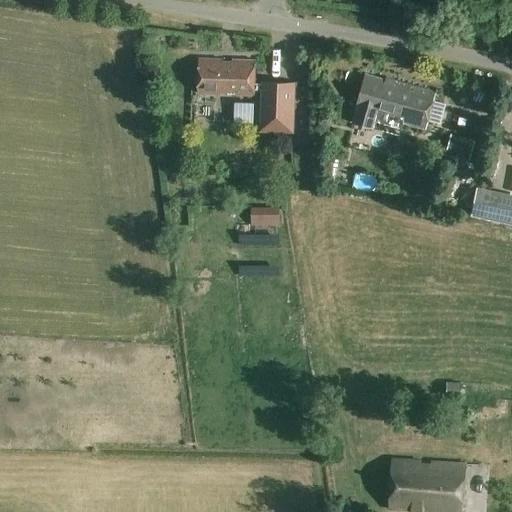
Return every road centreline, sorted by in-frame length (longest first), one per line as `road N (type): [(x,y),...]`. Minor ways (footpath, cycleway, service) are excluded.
road 1 (unclassified): [(274,23),(511,68)]
road 2 (unclassified): [(117,0),(274,23)]
